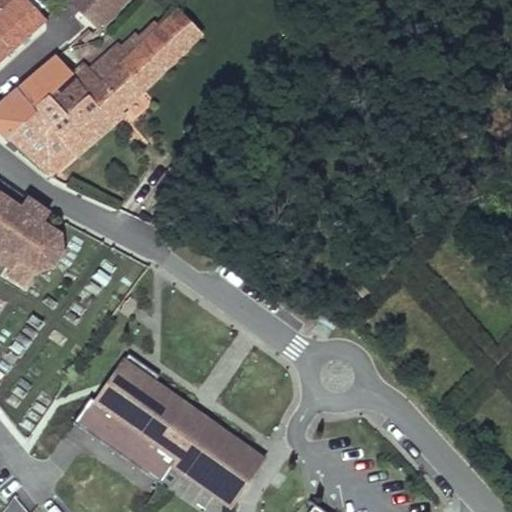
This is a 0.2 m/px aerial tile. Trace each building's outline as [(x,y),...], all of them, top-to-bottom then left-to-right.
[(0,0),(0,61),(45,21),(28,0),(12,0),(3,8),(0,3),(0,0)] [(78,0),(96,20),(116,0),(78,0)] [(185,6),(146,41),(124,61),(145,88),(209,33),(185,6)] [(119,41),(90,68),(102,81),(124,61),(146,41),(137,31),(122,44),(119,41)] [(55,53),(0,102),(0,129),(9,138),(39,109),(36,105),(49,93),(67,112),(102,81),(90,68),(84,61),(72,73),(55,53)] [(39,109),(9,138),(50,176),(123,113),(120,110),(145,88),(124,61),(102,81),(67,112),(49,93),(36,105),(39,109)] [(158,210),(170,219),(188,195),(176,186),(158,210)] [(0,265),(28,287),(43,266),(55,260),(62,247),(58,229),(40,220),(46,209),(22,196),(16,207),(0,197),(0,265)] [(69,417),(158,479),(171,461),(175,455),(220,486),(244,452),(146,384),(151,377),(155,370),(124,348),(115,362),(115,363),(93,396),(87,392),(69,417)] [(228,501),(261,453),(195,408),(151,377),(146,384),(244,452),(220,486),(175,455),(171,461),(228,501)] [(326,511),(309,501),(301,511),(326,511)]
